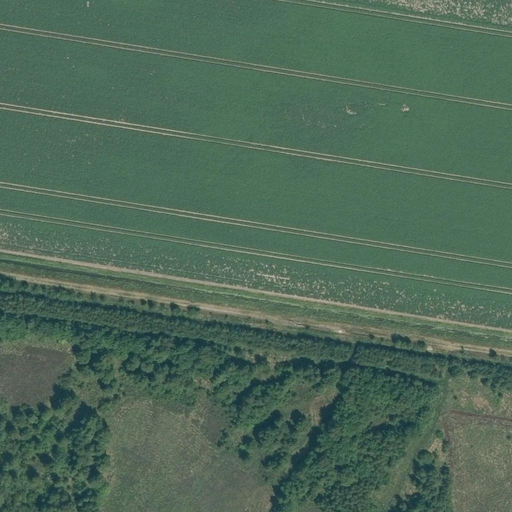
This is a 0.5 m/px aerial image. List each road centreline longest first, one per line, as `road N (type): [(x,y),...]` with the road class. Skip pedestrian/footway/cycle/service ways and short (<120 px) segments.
road 1 (track): [(511,353),(0,276)]
road 2 (track): [(101,511),(118,466),(134,453),(176,483),(196,480),(230,453),(273,491)]
road 3 (track): [(353,330),(353,356),(265,511)]
